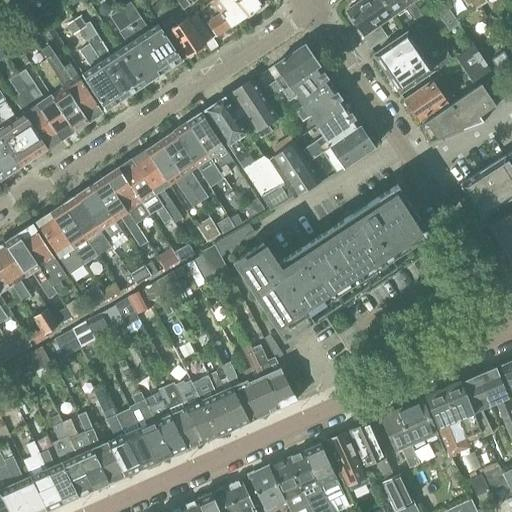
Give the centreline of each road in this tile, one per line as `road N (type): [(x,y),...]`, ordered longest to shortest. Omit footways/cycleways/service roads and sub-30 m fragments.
road 1 (residential): [(511,331),(100,511)]
road 2 (residential): [(313,4),(0,210)]
road 3 (residential): [(313,4),(423,164)]
road 4 (residential): [(423,164),(511,314)]
